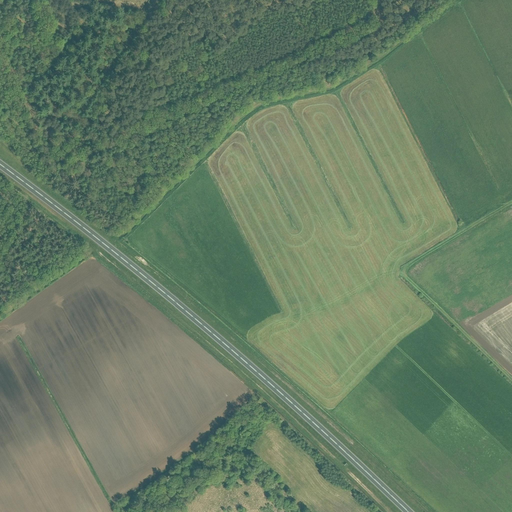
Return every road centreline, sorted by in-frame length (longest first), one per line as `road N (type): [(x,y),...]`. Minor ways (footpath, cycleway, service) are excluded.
road 1 (trunk): [(408,511),(257,372),(0,164)]
road 2 (track): [(511,201),(405,267),(404,275),(511,379)]
